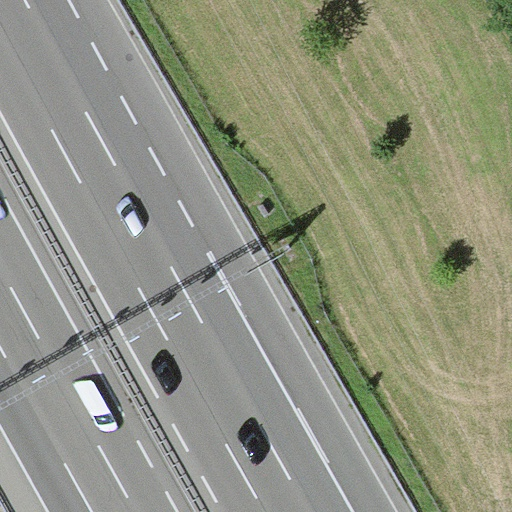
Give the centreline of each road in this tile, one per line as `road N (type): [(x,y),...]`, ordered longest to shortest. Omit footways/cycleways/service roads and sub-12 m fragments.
road 1 (motorway): [(288,511),(5,0)]
road 2 (motorway): [(0,306),(114,511)]
